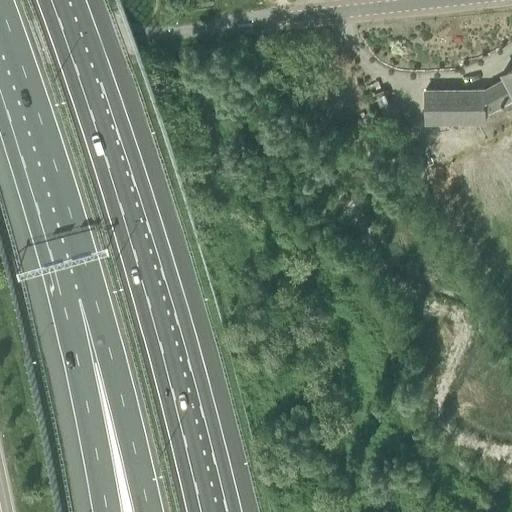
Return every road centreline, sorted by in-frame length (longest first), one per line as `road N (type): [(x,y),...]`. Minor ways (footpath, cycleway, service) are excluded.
road 1 (motorway): [(214,511),(51,0)]
road 2 (motorway): [(0,6),(94,296)]
road 3 (residential): [(257,26),(499,0)]
road 4 (motorway): [(94,296),(147,511)]
road 5 (motorway): [(94,296),(114,511)]
